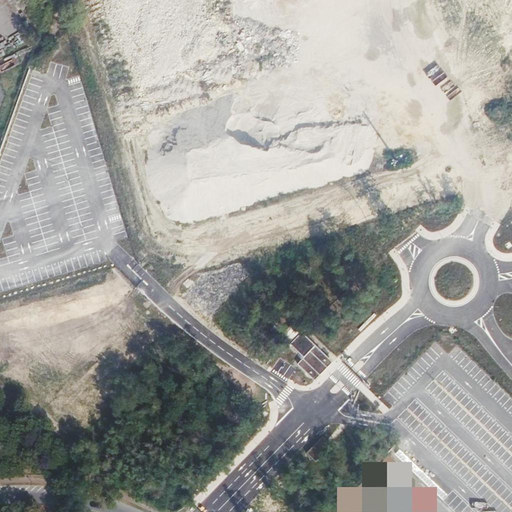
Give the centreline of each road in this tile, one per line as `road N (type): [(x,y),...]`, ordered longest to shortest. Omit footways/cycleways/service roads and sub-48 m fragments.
road 1 (unknown): [(418,16),(146,92)]
road 2 (tertiary): [(120,511),(53,494),(0,497)]
